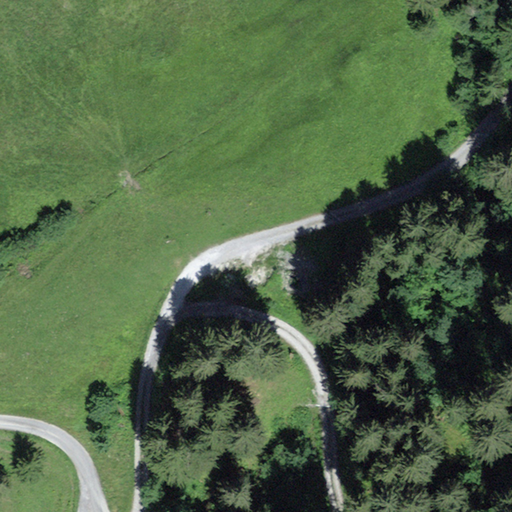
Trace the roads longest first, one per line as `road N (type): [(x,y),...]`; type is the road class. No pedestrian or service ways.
road 1 (track): [(511,96),(441,173),(217,256),(186,282),(145,371),(140,511)]
road 2 (track): [(171,311),(233,310),(270,321),(307,350),(322,390),(340,511)]
road 3 (residential): [(0,422),(64,440),(84,465),(94,511)]
